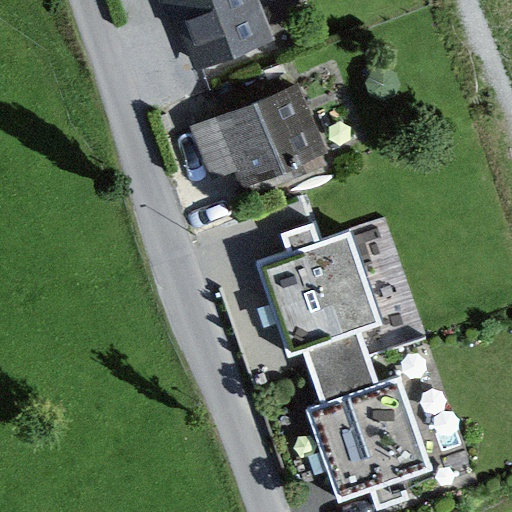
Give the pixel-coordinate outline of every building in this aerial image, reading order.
[(178,0),(205,67),(284,37),(269,0),(178,0)] [(337,148),(308,79),(222,115),(251,184),(337,148)] [(288,229),(295,249),(331,237),(324,216),(288,229)] [(311,350),(372,329),(392,322),(360,227),(331,237),(295,249),(264,259),(282,312),(297,355),(311,350)] [(311,350),(329,401),(390,380),(372,329),(311,350)] [(316,405),(348,500),(378,490),(414,478),(443,468),(411,373),(390,380),(329,401),(316,405)] [(414,478),(378,490),(385,509),(421,496),(414,478)]
